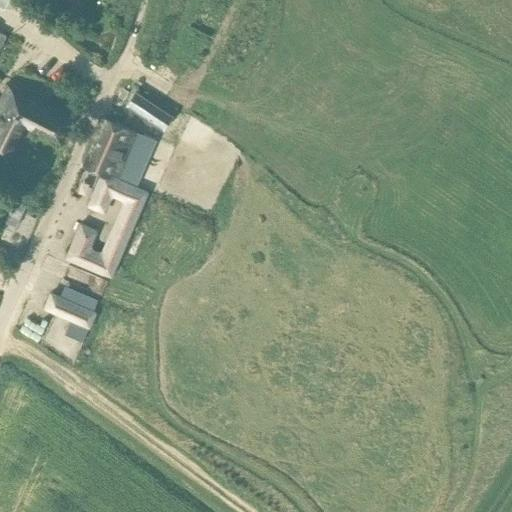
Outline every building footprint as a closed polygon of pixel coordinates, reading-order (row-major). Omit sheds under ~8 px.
[(168,68),(161,79),(171,86),(179,75),(168,68)] [(0,109),(0,156),(5,159),(23,123),(59,142),(71,117),(8,85),(0,101),(0,106),(1,107),(0,109)] [(151,101),(146,108),(155,114),(160,107),(151,101)] [(66,256),(85,264),(110,275),(146,191),(116,178),(137,131),(104,117),(83,165),(102,173),(88,205),(101,210),(110,190),(129,198),(103,257),(84,249),(93,228),(80,223),(66,256)] [(44,307),(63,315),(88,326),(95,311),(51,292),(44,307)]
